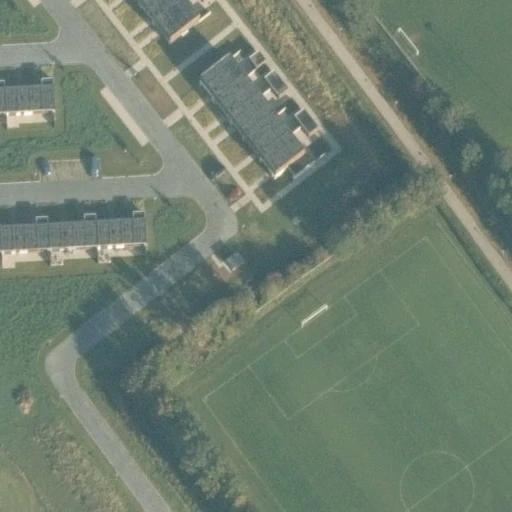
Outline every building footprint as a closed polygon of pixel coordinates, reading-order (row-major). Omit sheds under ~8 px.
[(130,0),(138,11),(152,0),(130,0)] [(177,0),(152,0),(138,11),(153,30),(183,7),(177,0)] [(183,7),(153,30),(169,49),(198,27),(183,7)] [(257,57),(248,64),(255,74),(265,67),(265,66),(257,57)] [(227,64),(198,87),(213,106),(242,84),(227,64)] [(272,77),(263,84),(270,93),(280,86),(273,76),(272,77)] [(40,92),(3,94),(5,119),(54,117),(52,84),(40,85),(40,92)] [(242,84),(213,106),(228,126),(257,103),(242,84)] [(280,86),(270,93),(278,103),(287,95),(280,86)] [(257,103),(228,126),(243,145),(272,122),(257,103)] [(302,115),(293,122),(300,132),(310,124),(303,115),(302,115)] [(272,122),(243,145),(258,164),(287,141),(272,122)] [(310,124),(300,132),(307,141),(317,134),(310,124)] [(287,141),(258,164),(273,183),(286,174),(293,183),(313,168),(313,167),(305,157),(302,160),(287,141)] [(132,225),(95,228),(96,253),(145,250),(143,217),(131,218),(132,225)] [(49,230),(47,230),(48,255),(96,253),(95,228),(95,220),(90,221),(83,221),(83,228),(49,230)] [(35,231),(0,232),(0,250),(0,258),(48,255),(47,230),(46,223),(35,224),(35,231)] [(236,258),(225,266),(232,274),(242,266),(236,258)]
